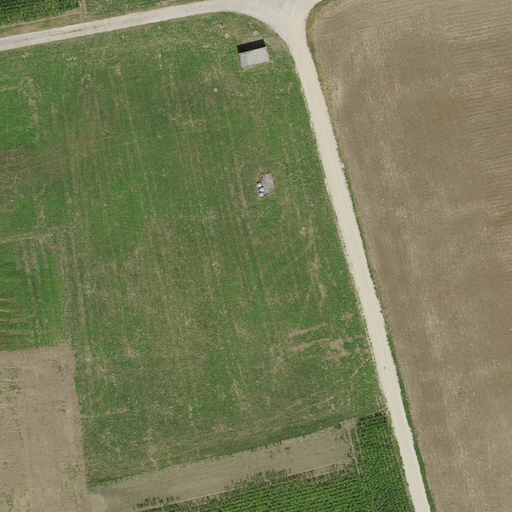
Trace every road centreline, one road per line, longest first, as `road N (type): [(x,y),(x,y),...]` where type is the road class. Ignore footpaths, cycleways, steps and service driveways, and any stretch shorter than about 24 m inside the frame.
road 1 (track): [(427,511),(294,1)]
road 2 (track): [(302,0),(0,37)]
